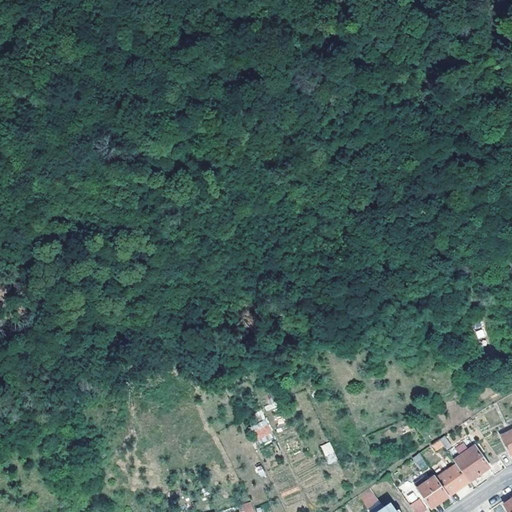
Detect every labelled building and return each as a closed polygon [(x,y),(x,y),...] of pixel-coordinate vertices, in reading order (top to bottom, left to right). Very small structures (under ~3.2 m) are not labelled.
[(476,332),(478,339),(486,336),(483,329),(476,332)] [(266,419),(250,428),(257,441),(273,432),(266,419)] [(511,455),(511,431),(503,436),(511,455)] [(441,438),(433,444),(436,449),(444,444),(449,440),(446,435),(441,438)] [(329,442),(320,446),(329,464),(338,460),(329,442)] [(476,446),(456,460),(458,464),(470,481),(491,467),(476,446)] [(423,457),(420,453),(413,458),(416,462),(423,457)] [(440,482),(449,496),(470,481),(458,464),(438,479),(440,482)] [(415,483),(402,493),(410,505),(420,499),(422,502),(427,499),(433,507),(449,496),(440,482),(438,479),(436,476),(428,482),(419,488),(415,483)] [(425,477),(415,483),(419,488),(428,482),(425,477)] [(358,495),(370,511),(402,511),(401,509),(397,511),(392,504),(386,508),(371,486),(358,495)] [(252,501),(239,505),(240,510),(247,508),(248,511),(253,511),(256,511),(252,501)]
